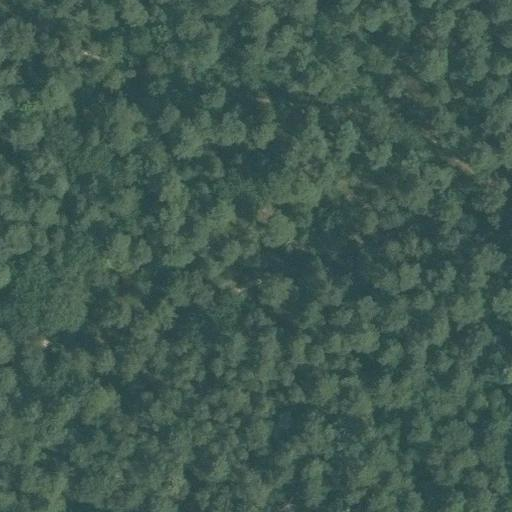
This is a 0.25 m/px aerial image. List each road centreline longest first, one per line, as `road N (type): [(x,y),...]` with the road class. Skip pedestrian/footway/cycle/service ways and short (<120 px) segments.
road 1 (track): [(0,10),(100,61),(387,120),(465,164),(511,206)]
road 2 (track): [(511,213),(423,224),(118,339),(0,341)]
